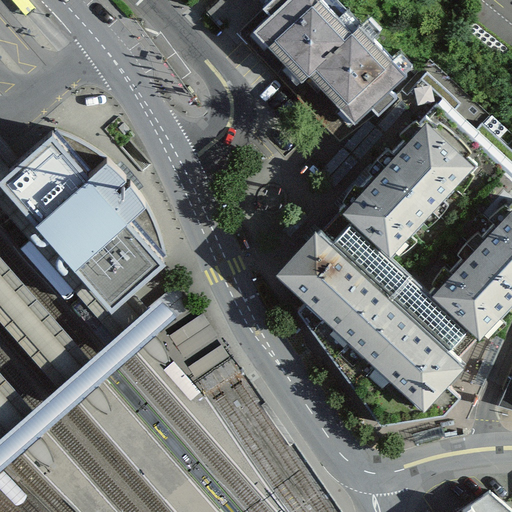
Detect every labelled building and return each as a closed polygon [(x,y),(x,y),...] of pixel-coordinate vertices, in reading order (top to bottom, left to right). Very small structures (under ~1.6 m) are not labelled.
[(225,0),(214,11),(237,35),(243,29),(272,58),(298,87),(378,10),(368,0),(357,0),(356,1),(355,0),(225,0)] [(418,37),(411,44),(393,26),(399,19),(384,3),(378,10),(298,87),(348,140),(392,107),(411,87),(404,80),(433,52),(418,37)] [(511,147),(447,90),(341,207),(348,213),(337,223),(327,233),(320,228),(281,274),(305,301),(297,308),(383,421),(445,415),(461,393),(443,380),(511,300),(511,147)] [(67,132),(53,129),(20,158),(10,166),(122,295),(165,253),(166,243),(165,233),(163,223),(161,214),(158,204),(154,195),(149,186),(144,178),(137,170),(130,163),(123,156),(115,150),(106,145),(97,140),(87,137),(77,134),(67,132)] [(0,305),(42,354),(68,332),(0,252),(0,305)] [(172,333),(189,359),(213,343),(224,360),(232,354),(204,312),(172,333)] [(0,388),(9,381),(0,370),(0,388)] [(511,379),(502,401),(511,403),(511,379)] [(489,488),(468,502),(464,497),(442,511),(511,511),(511,508),(511,507),(489,488)]
